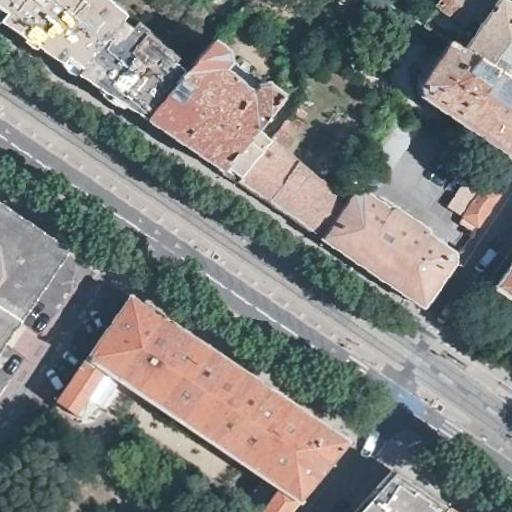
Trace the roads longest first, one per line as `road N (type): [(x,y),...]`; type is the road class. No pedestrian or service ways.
road 1 (residential): [(149,246),(396,408)]
road 2 (residential): [(0,434),(104,270),(133,262),(149,246)]
road 3 (residential): [(0,145),(149,246)]
road 4 (residential): [(396,408),(511,488)]
road 5 (residential): [(396,408),(379,445),(314,511)]
